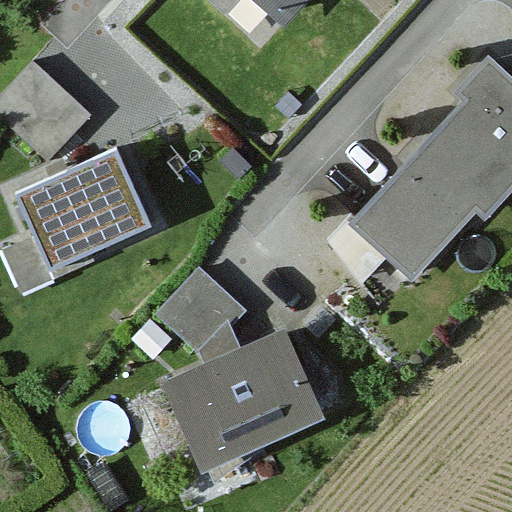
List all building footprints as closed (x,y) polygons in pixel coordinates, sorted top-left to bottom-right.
[(245,0),(283,33),(311,0),(245,0)] [(0,90),(0,108),(42,154),(91,109),(40,54),(0,90)] [(511,201),(511,82),(482,56),(448,94),(456,102),(346,226),(414,286),(479,213),(492,224),(511,201)] [(17,201),(49,273),(149,229),(117,157),(17,201)] [(153,386),(191,473),(314,420),(275,333),(153,386)]
